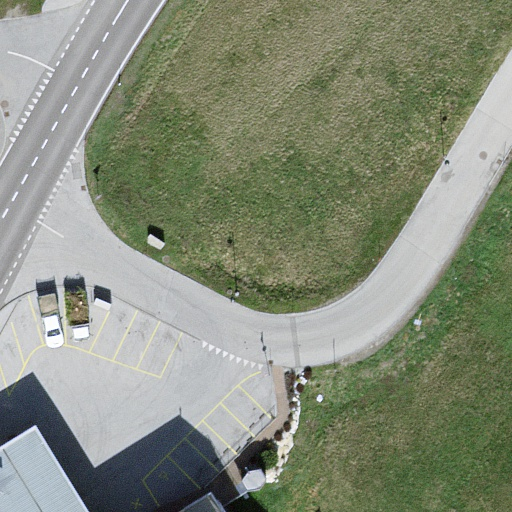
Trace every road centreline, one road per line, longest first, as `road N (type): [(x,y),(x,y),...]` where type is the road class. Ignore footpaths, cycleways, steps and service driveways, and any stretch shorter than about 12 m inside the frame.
road 1 (unclassified): [(9,204),(263,335),(328,338),(367,319),(385,299),(511,97)]
road 2 (secondary): [(9,204),(79,80)]
